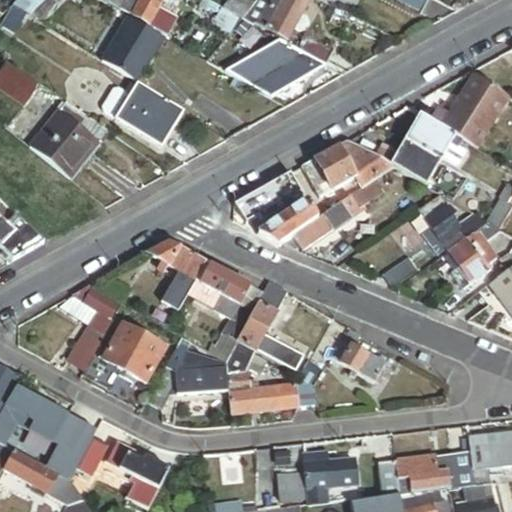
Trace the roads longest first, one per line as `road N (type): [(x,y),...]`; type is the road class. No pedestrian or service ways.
road 1 (residential): [(0,350),(182,447),(452,416),(511,388)]
road 2 (residential): [(165,211),(511,19)]
road 3 (residential): [(165,211),(511,366)]
road 4 (residential): [(0,307),(165,211)]
